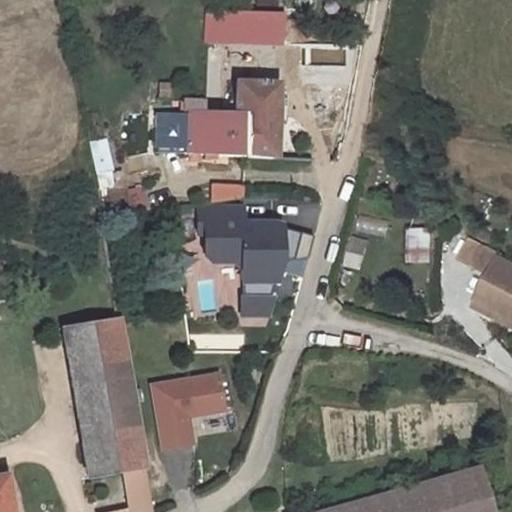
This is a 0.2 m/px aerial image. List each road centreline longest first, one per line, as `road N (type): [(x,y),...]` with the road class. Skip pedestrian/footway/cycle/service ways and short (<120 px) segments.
road 1 (residential): [(201,511),(262,453),(305,311),(379,0)]
road 2 (track): [(305,311),(456,355),(511,389)]
